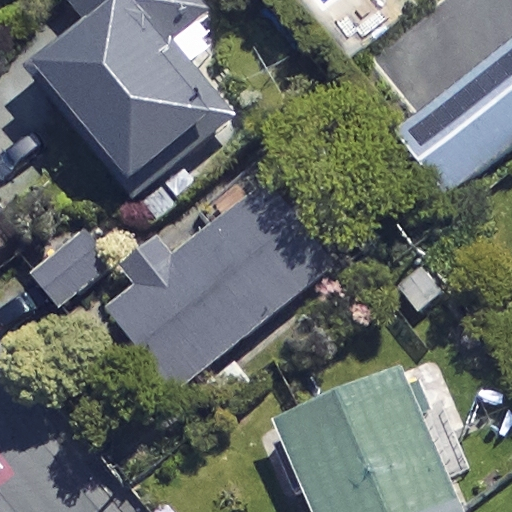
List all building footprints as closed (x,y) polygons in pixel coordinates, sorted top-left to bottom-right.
[(194,173),(244,132),(198,75),(227,51),(208,29),(216,23),(196,0),(69,0),(96,32),(38,80),(162,229),(208,190),(194,173)] [(511,162),(511,53),(404,142),(457,207),(511,162)] [(151,304),(126,324),(188,400),(345,275),(284,198),(192,271),(170,244),(129,277),(151,304)] [(118,276),(86,237),(36,277),(68,316),(118,276)] [(0,276),(14,265),(0,247),(0,276)] [(468,511),(415,386),(291,439),(322,511),(468,511)]
